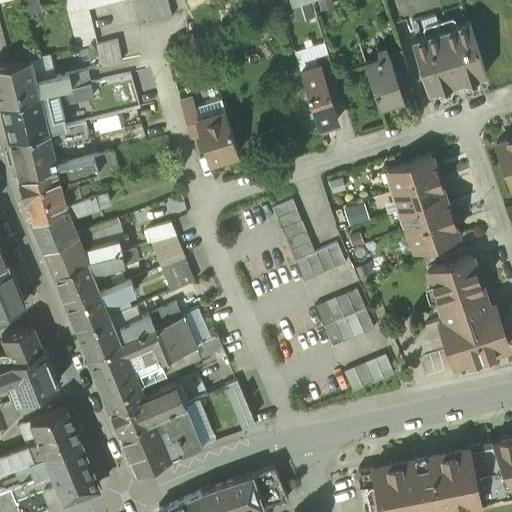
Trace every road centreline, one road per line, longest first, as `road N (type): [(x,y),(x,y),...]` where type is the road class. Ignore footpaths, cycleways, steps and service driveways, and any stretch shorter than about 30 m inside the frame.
road 1 (residential): [(0,176),(122,498)]
road 2 (unknown): [(511,216),(246,319)]
road 3 (residential): [(196,206),(462,118)]
road 4 (residential): [(196,206),(298,437)]
road 5 (residential): [(511,390),(298,437)]
road 6 (residential): [(298,437),(122,498)]
road 7 (residential): [(166,41),(196,206)]
road 8 (residential): [(462,118),(511,256)]
